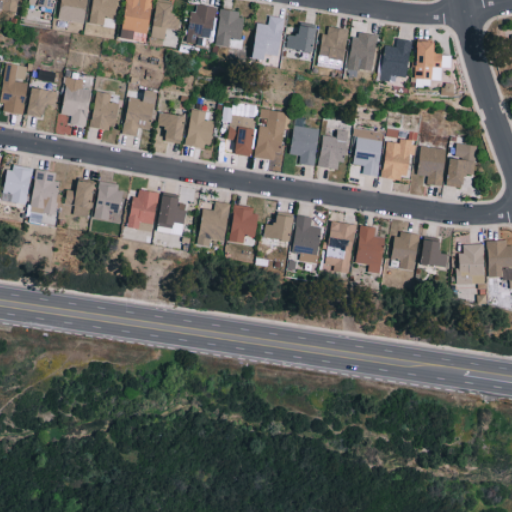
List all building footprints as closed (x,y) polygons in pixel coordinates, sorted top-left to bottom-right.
[(0,0),(0,9),(18,10),(18,0),(0,0)] [(28,0),(28,3),(53,8),(54,0),(28,0)] [(84,23),(88,0),(61,0),(58,18),(84,23)] [(92,0),(89,22),(105,25),(105,24),(114,26),(118,0),(92,0)] [(152,0),(125,0),(121,38),(148,41),(152,0)] [(150,37),(164,39),(167,27),(178,30),(181,16),(173,14),(176,4),(158,0),(150,37)] [(186,42),(195,44),(197,35),(211,38),(217,7),(194,3),(186,42)] [(229,46),(230,38),(240,39),(244,11),(220,8),(216,45),(229,46)] [(253,58),(266,59),(266,54),(279,55),(284,18),(269,16),(268,24),(258,22),(253,58)] [(315,50),(316,26),(300,25),(299,35),(287,34),(286,49),(315,50)] [(318,66),(343,69),(347,28),(328,26),(327,34),(321,33),(318,66)] [(373,70),(376,35),(351,33),(349,68),(373,70)] [(408,76),(411,40),(396,39),(396,46),(384,45),(382,74),(408,76)] [(417,78),(442,79),(442,53),(435,53),(435,41),(417,41),(417,78)] [(0,110),(23,114),(28,81),(25,81),(27,66),(6,62),(0,102),(0,110)] [(63,114),(71,115),(70,124),(87,125),(90,89),(83,89),(84,80),(66,78),(63,114)] [(57,90),(31,87),(28,115),(46,117),(47,106),(55,107),(57,90)] [(156,91),(144,89),(143,99),(128,97),(123,133),(136,136),(137,128),(150,130),(156,91)] [(111,93),(95,91),(91,126),(116,129),(119,103),(110,102),(111,93)] [(204,110),(188,110),(187,146),(211,146),(212,120),(204,120),(204,110)] [(181,143),(186,115),(159,111),(157,125),(167,127),(165,141),(181,143)] [(284,121),(266,118),(265,126),(259,125),(253,156),(277,160),(284,121)] [(235,154),(251,155),(254,128),(241,127),(242,121),(231,120),(229,140),(236,141),(235,154)] [(317,128),(292,126),(290,154),(299,154),(299,163),(315,164),(317,128)] [(383,132),(354,128),(349,154),(354,155),(352,163),(363,165),(362,173),(376,176),(383,132)] [(318,165),(341,169),(347,131),(337,129),(336,136),(322,134),(318,165)] [(413,140),(399,138),(399,142),(385,141),(381,176),(409,179),(413,140)] [(448,185),(463,187),(464,174),(472,175),(475,145),(452,142),(448,185)] [(442,185),(445,148),(420,146),(418,175),(427,175),(426,184),(442,185)] [(33,168),(9,163),(2,200),(25,204),(33,168)] [(55,172),(36,169),(29,211),(54,215),(60,185),(53,184),(55,172)] [(91,217),(94,182),(78,180),(77,191),(66,190),(65,204),(74,205),(73,215),(91,217)] [(99,183),(94,218),(108,219),(109,212),(120,213),(124,186),(99,183)] [(159,192),(139,189),(137,197),(133,196),(127,227),(152,231),(159,192)] [(209,246),(210,239),(223,241),(229,203),(214,201),(213,210),(203,208),(197,244),(209,246)] [(228,240),(242,243),(244,235),(254,236),(258,214),(252,213),(253,207),(234,204),(228,240)] [(294,216),(277,214),(276,224),(264,223),(263,237),(291,241),(294,216)] [(310,225),(312,217),(298,215),(291,251),(300,253),(298,260),(316,263),(322,227),(310,225)] [(333,271),(349,273),(354,223),(331,220),(326,264),(333,265),(333,271)] [(380,273),(385,237),(374,236),(375,227),(360,225),(355,262),(368,264),(367,271),(380,273)] [(420,235),(397,229),(391,258),(400,260),(398,267),(412,270),(420,235)] [(446,267),(448,254),(440,253),(442,242),(424,239),(420,263),(446,267)] [(489,278),(498,278),(498,291),(510,291),(509,280),(511,279),(511,241),(488,242),(489,278)] [(463,244),(463,252),(458,252),(459,284),(486,283),(484,243),(463,244)]
